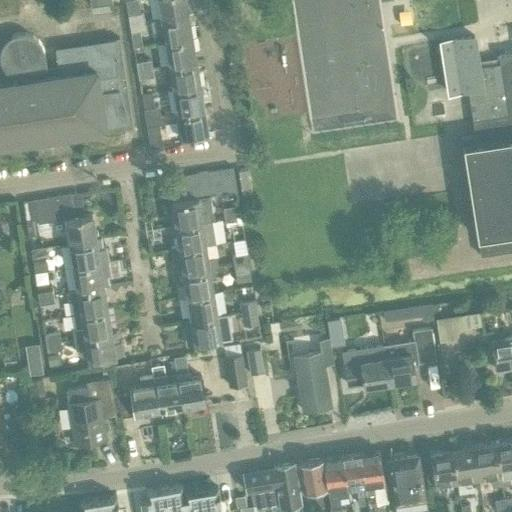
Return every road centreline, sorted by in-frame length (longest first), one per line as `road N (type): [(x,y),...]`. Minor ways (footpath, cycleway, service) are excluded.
road 1 (residential): [(511,411),(109,481),(0,483)]
road 2 (residential): [(0,189),(226,158),(199,0)]
